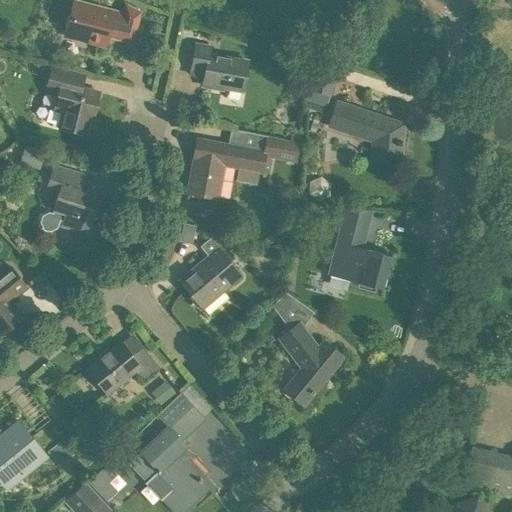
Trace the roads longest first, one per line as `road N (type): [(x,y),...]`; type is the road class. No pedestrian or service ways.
road 1 (residential): [(299,489),(392,409),(430,322),(451,190),(456,0)]
road 2 (residential): [(129,284),(299,489)]
road 3 (residential): [(129,284),(156,98)]
road 4 (residential): [(0,392),(129,284)]
